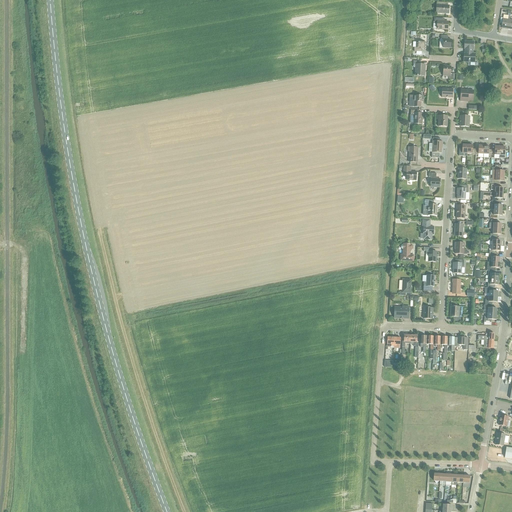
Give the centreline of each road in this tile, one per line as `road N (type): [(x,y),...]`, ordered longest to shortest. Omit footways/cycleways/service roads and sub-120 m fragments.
road 1 (primary): [(168,511),(80,226),(51,0)]
road 2 (track): [(384,326),(406,0)]
road 3 (track): [(185,511),(144,400),(100,237)]
road 4 (residential): [(440,328),(449,166)]
road 5 (residential): [(480,465),(504,330)]
